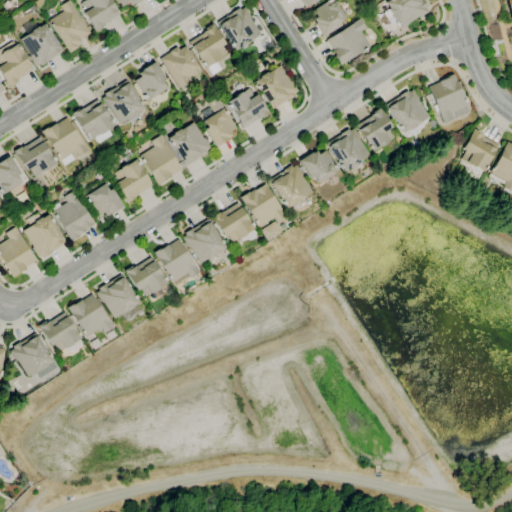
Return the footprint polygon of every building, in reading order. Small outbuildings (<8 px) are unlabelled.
[(68,53),(55,33),(51,28),(49,25),(47,23),(48,22),(48,21),(62,12),(59,6),(68,0),(89,34),(79,40),(80,42),(75,45),(76,48),(68,53)] [(94,32),(82,13),(86,11),(80,2),(83,0),(108,0),(118,15),(103,24),(104,25),(94,32)] [(136,0),(115,0),(121,9),(136,0)] [(317,0),(304,8),(299,0),(317,0)] [(322,37),(314,24),(311,19),(309,16),(314,12),(312,10),(327,0),(332,0),(333,1),(344,18),(338,23),(339,25),(322,37)] [(400,28),(395,19),(389,23),(386,18),(382,13),(388,9),(384,2),(387,0),(422,0),(426,7),(424,8),(427,12),(417,18),(416,17),(400,28)] [(234,51),(217,26),(218,26),(216,23),(230,13),(238,8),(239,10),(243,7),(250,17),(248,18),(259,35),(252,39),(253,41),(248,44),(247,42),(246,43),(247,44),(240,48),(240,47),(234,51)] [(339,65),(331,51),(333,51),(325,41),(358,19),(365,29),(359,32),(368,46),(368,47),(368,48),(365,50),(345,61),(339,65)] [(40,67),(38,64),(34,67),(27,57),(29,56),(18,40),(26,35),(21,27),(32,20),(37,27),(43,23),(58,47),(61,52),(46,61),(47,62),(40,67)] [(391,31),(388,26),(393,22),(397,27),(391,31)] [(212,72),(208,66),(203,68),(188,42),(205,32),(204,29),(211,24),(224,44),(221,46),(226,54),(216,60),(220,67),(212,72)] [(8,88),(0,75),(0,53),(7,49),(15,44),(28,65),(28,64),(32,70),(16,79),(17,80),(14,82),(15,84),(8,88)] [(177,89),(158,59),(169,52),(168,51),(175,47),(177,50),(184,46),(200,72),(192,77),(191,76),(188,77),(190,81),(177,89)] [(145,101),(132,81),(139,77),(137,74),(141,71),(140,70),(153,62),(164,80),(161,82),(165,88),(145,101)] [(271,110),(253,82),(259,78),(258,77),(265,72),(266,74),(278,66),(289,82),(290,81),(296,91),(292,94),(294,96),(286,101),(286,100),(271,110)] [(442,124),(427,88),(438,83),(438,82),(443,80),(442,78),(452,74),(460,93),(461,92),(464,99),(463,100),(466,106),(465,107),(468,113),(442,124)] [(118,125),(107,108),(106,109),(100,99),(104,96),(103,94),(110,90),(125,80),(127,84),(143,108),(137,112),(138,113),(131,118),(130,116),(118,125)] [(242,128),(225,103),(233,98),(233,97),(237,94),(238,94),(241,92),(247,89),(252,97),(255,94),(268,114),(261,118),(260,117),(257,120),(256,119),(242,128)] [(405,138),(402,133),(384,106),(399,96),(398,95),(406,90),(407,93),(411,90),(417,100),(416,101),(427,117),(419,122),(422,127),(417,131),(418,133),(412,136),(411,134),(405,138)] [(97,144),(93,138),(91,139),(86,131),(82,133),(70,114),(77,109),(78,110),(81,109),(96,99),(99,104),(113,125),(106,130),(110,135),(97,144)] [(214,148),(203,130),(206,128),(202,121),(223,108),(226,113),(225,114),(235,128),(228,133),(230,136),(226,138),(227,139),(214,148)] [(371,152),(354,126),(369,117),(369,116),(371,114),(371,113),(378,108),(390,128),(387,130),(392,138),(371,152)] [(63,166),(60,161),(59,161),(58,160),(57,161),(40,131),(48,127),(48,128),(54,123),(55,124),(65,118),(87,151),(77,157),(73,152),(70,154),(73,159),(63,166)] [(183,167),(166,139),(172,135),(171,133),(178,129),(179,130),(191,122),(202,139),(203,138),(209,148),(205,151),(207,153),(199,157),(183,167)] [(342,172),(324,144),(340,134),(339,134),(347,129),(348,131),(352,128),(358,139),(357,140),(367,156),(361,160),(362,161),(357,165),(356,163),(355,164),(356,165),(349,169),(348,168),(342,172)] [(469,169),(459,163),(460,160),(459,159),(464,151),(460,149),(472,129),(479,133),(479,134),(482,136),(481,137),(497,146),(481,172),(480,172),(478,176),(472,178),(469,169)] [(456,141),(452,134),(460,130),(464,137),(456,141)] [(156,186),(142,163),(141,163),(140,160),(139,161),(137,158),(139,157),(137,155),(142,152),(146,149),(149,147),(152,146),(148,141),(157,135),(180,169),(169,176),(170,177),(156,186)] [(33,177),(28,169),(24,171),(12,151),(19,147),(20,148),(23,146),(23,147),(38,137),(41,142),(55,164),(39,175),(38,174),(33,177)] [(509,194),(501,190),(502,188),(502,187),(503,185),(486,177),(488,173),(489,174),(490,172),(505,142),(511,145),(511,193),(510,192),(509,194)] [(316,183),(312,177),(308,179),(297,161),(310,153),(311,153),(315,151),(317,155),(324,151),(336,171),(316,183)] [(0,195),(0,160),(8,156),(19,174),(16,176),(20,183),(0,195)] [(126,203),(114,183),(117,180),(113,172),(134,158),(151,185),(126,203)] [(296,212),(292,205),(292,206),(291,205),(285,209),(267,181),(282,171),(282,170),(289,166),(291,168),(294,165),(301,175),(300,176),(310,193),(302,198),(307,205),(296,212)] [(35,193),(30,185),(36,181),(41,189),(35,193)] [(95,217),(82,198),(103,184),(107,191),(111,189),(121,206),(109,215),(108,213),(104,216),(102,213),(95,217)] [(257,228),(238,198),(247,192),(247,193),(252,190),(253,190),(264,184),(285,218),(275,224),(272,218),(257,228)] [(70,241),(55,218),(54,219),(51,213),(51,212),(51,211),(49,207),(57,202),(59,206),(65,202),(62,197),(72,191),(76,197),(93,225),(82,231),(83,232),(78,235),(79,236),(70,241)] [(231,243),(225,235),(222,236),(210,217),(217,212),(218,213),(221,211),(222,213),(236,204),(252,229),(231,243)] [(42,258),(41,255),(37,258),(31,248),(32,247),(21,231),(29,226),(25,220),(36,213),(40,219),(47,215),(62,239),(64,243),(42,258)] [(210,264),(207,260),(206,259),(198,264),(188,247),(187,248),(181,238),(184,235),(183,233),(191,228),(191,229),(206,220),(223,248),(217,252),(220,258),(210,264)] [(258,229),(272,221),(279,232),(265,240),(258,229)] [(11,277),(0,258),(0,243),(7,239),(4,233),(13,227),(34,261),(24,268),(25,269),(11,277)] [(174,286),(172,282),(171,282),(170,281),(169,282),(152,253),(160,248),(161,249),(166,245),(167,246),(177,239),(198,272),(196,274),(197,276),(193,279),(192,277),(189,279),(188,277),(174,286)] [(156,300),(152,294),(151,294),(150,293),(149,294),(144,297),(139,289),(135,291),(123,271),(130,266),(131,268),(134,267),(149,257),(166,284),(161,287),(165,294),(156,300)] [(123,322),(119,315),(112,319),(102,302),(100,303),(94,293),(98,291),(96,288),(104,284),(119,275),(141,312),(123,322)] [(84,338),(65,308),(73,303),(73,304),(80,300),(80,301),(91,294),(112,328),(102,334),(99,328),(84,338)] [(68,354),(64,348),(58,352),(53,344),(49,346),(37,325),(44,321),(45,323),(47,321),(63,312),(82,345),(68,354)] [(107,340),(104,335),(114,328),(117,334),(107,340)] [(38,377),(35,372),(26,377),(16,361),(14,362),(8,352),(12,349),(11,347),(18,342),(35,332),(55,367),(38,377)] [(92,350),(88,343),(95,339),(99,345),(92,350)]
